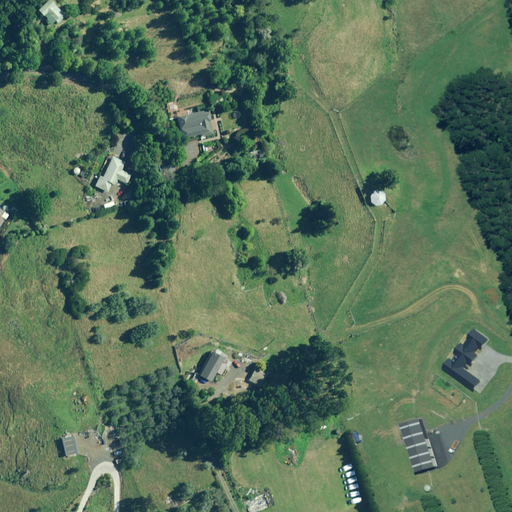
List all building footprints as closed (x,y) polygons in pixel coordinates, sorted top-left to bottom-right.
[(63,15),(46,0),(45,0),(36,10),(51,24),(54,20),(57,23),(63,15)] [(212,134),(205,104),(192,107),(192,109),(186,111),(186,115),(176,117),(181,143),(198,140),(197,137),(203,136),(212,134)] [(124,163),(111,157),(102,178),(99,176),(94,186),(107,192),(111,183),(114,185),(117,179),(127,184),(131,175),(121,170),(124,163)] [(158,175),(174,171),(170,159),(154,164),(158,175)] [(77,175),(80,170),(74,167),(71,173),(77,175)] [(80,170),(77,175),(84,178),(86,173),(80,170)] [(383,200),(382,193),(377,190),(371,191),(367,196),(368,202),(373,205),(379,204),(383,200)] [(464,343),(455,355),(457,357),(455,360),(453,358),(445,368),(474,391),(482,380),(465,367),(469,362),(473,365),(480,355),(477,352),(482,347),(483,348),(490,339),(478,329),(466,344),(464,343)] [(223,359),(210,352),(198,376),(210,382),(215,372),(219,375),(224,366),(220,364),(223,359)] [(263,374),(254,370),(249,380),(258,385),(263,374)] [(416,472),(436,467),(422,419),(403,424),(416,472)] [(394,439),(390,425),(376,429),(382,448),(392,445),(391,440),(394,439)] [(380,449),(374,429),(363,433),(369,452),(380,449)] [(75,454),(71,436),(60,439),(64,456),(75,454)] [(254,511),(269,507),(264,494),(244,501),(247,511),(254,511)]
